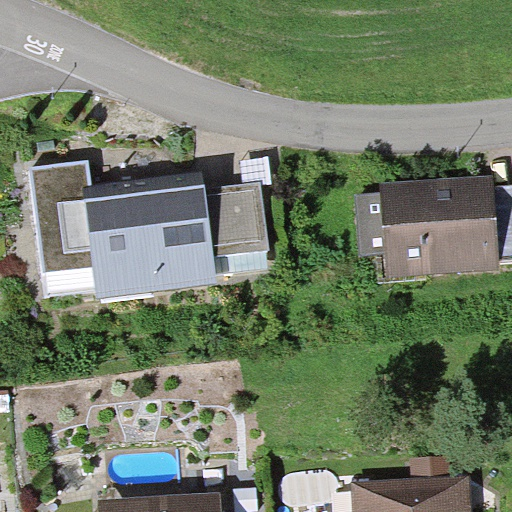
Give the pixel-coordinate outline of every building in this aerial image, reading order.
[(88,164),(30,171),(45,300),(97,294),(98,304),(216,290),(212,261),(205,191),(203,175),(165,179),(91,188),(88,164)] [(469,179),(381,185),(382,196),(357,197),(361,258),(385,256),(387,281),(499,274),(498,265),(494,189),(493,178),(469,179)] [(261,185),(205,191),(212,261),(269,255),(261,185)] [(511,188),(494,189),(498,265),(511,264),(511,188)] [(163,489),(166,458),(120,454),(117,485),(163,489)] [(352,485),(353,511),(471,511),(470,479),(451,480),(450,456),(411,458),(412,482),(352,485)] [(100,502),(100,511),(221,511),(221,496),(100,502)]
